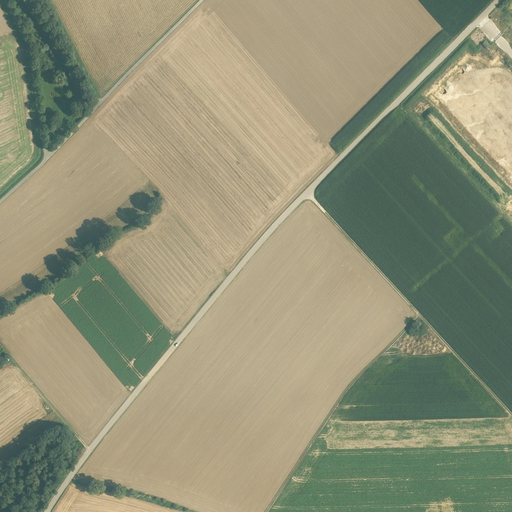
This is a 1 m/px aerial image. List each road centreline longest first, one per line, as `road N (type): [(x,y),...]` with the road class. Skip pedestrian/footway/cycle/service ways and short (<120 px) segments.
road 1 (tertiary): [(500,0),(229,277),(47,511)]
road 2 (track): [(511,415),(307,192)]
road 3 (track): [(201,0),(0,204)]
road 4 (track): [(266,511),(350,387),(419,316)]
road 5 (track): [(0,3),(23,48),(36,144),(32,160),(0,190)]
road 6 (track): [(49,155),(31,47),(7,0)]
road 7 (track): [(88,451),(0,344)]
